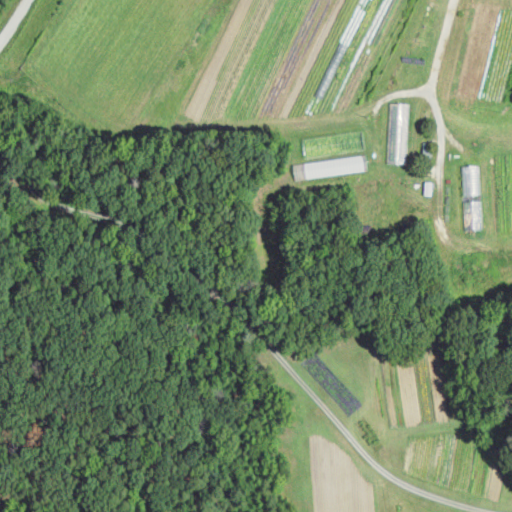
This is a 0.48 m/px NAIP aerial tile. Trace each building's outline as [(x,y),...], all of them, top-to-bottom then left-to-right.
[(388,162),(408,163),(410,103),(390,102),(388,162)] [(367,148),(364,129),(304,138),(307,157),(367,148)] [(370,170),(368,154),(294,163),(296,179),(370,170)] [(482,194),(480,164),(462,165),(463,194),(482,194)] [(483,199),(464,200),(465,229),(484,229),(483,199)]
